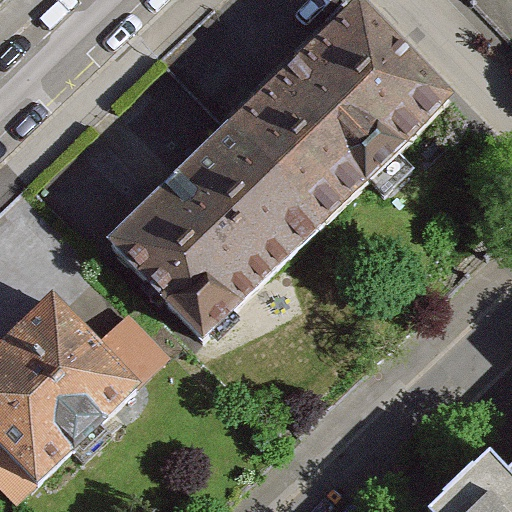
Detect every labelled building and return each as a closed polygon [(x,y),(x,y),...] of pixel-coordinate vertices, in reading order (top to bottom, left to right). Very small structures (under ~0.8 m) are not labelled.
[(279,91),(231,137),(323,232),(326,229),(325,228),(364,190),(365,191),(404,154),(403,153),(443,115),(443,116),(450,109),(444,102),(443,103),(364,21),(364,20),(358,13),(351,20),(352,21),(307,64),(307,63),(292,76),(278,90),(279,91)] [(158,206),(112,250),(197,338),(197,339),(203,346),(210,339),(209,338),(232,317),(233,317),(240,311),(239,310),(289,263),(296,257),(295,256),(318,234),(319,235),(323,232),(231,137),(187,179),(187,178),(172,192),(158,206)] [(136,395),(52,307),(17,341),(16,340),(2,354),(0,355),(0,449),(36,487),(38,488),(136,395)] [(511,511),(511,472),(503,462),(484,442),(420,503),(427,511),(511,511)] [(36,487),(0,449),(0,486),(18,505),(36,487)] [(511,453),(503,462),(511,472),(511,453)]
